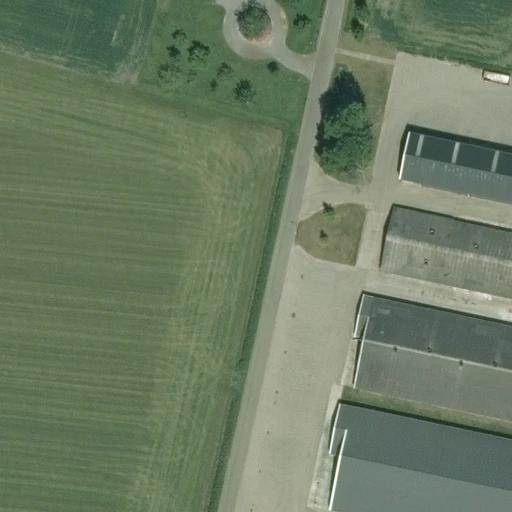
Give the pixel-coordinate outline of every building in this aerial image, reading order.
[(393,93),(453,103),(455,91),(450,90),(448,98),(440,97),(442,85),(395,77),(393,93)] [(511,158),(410,137),(400,183),(511,206),(511,158)] [(372,215),(362,268),(375,270),(385,217),(372,215)] [(399,215),(386,274),(486,296),(489,307),(477,311),(511,318),(511,236),(470,227),(444,235),(425,231),(422,244),(409,241),(406,232),(409,218),(399,215)] [(482,418),(511,423),(511,327),(375,302),(358,394),(482,417),(482,418)] [(352,358),(349,386),(358,386),(360,358),(352,358)] [(334,511),(511,511),(511,498),(444,486),(447,471),(461,473),(464,456),(463,456),(467,435),(344,414),(336,457),(344,459),(334,511)]
